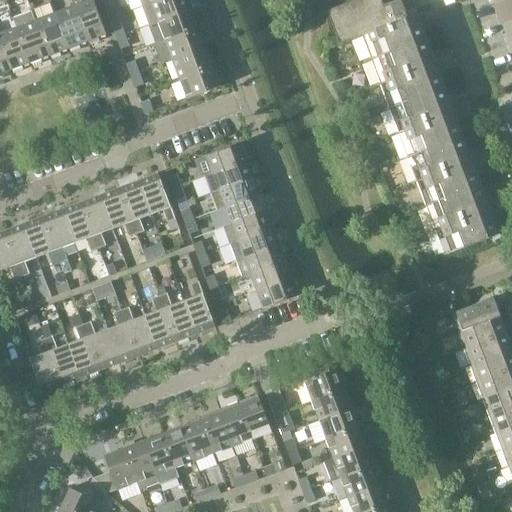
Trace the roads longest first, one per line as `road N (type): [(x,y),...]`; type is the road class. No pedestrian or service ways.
road 1 (residential): [(38,436),(511,257)]
road 2 (residential): [(0,202),(251,107)]
